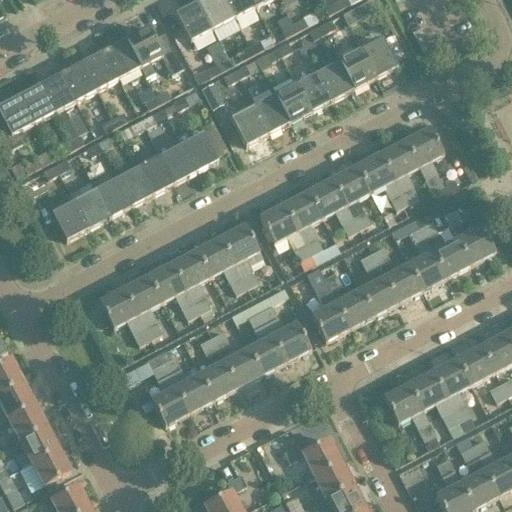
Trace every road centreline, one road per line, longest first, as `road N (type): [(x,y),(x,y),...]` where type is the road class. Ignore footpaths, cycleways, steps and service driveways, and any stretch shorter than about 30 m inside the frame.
road 1 (residential): [(22,313),(491,68),(502,34),(484,0)]
road 2 (residential): [(117,491),(329,384)]
road 3 (residential): [(329,384),(511,286)]
road 4 (residential): [(117,491),(22,313)]
road 5 (residential): [(395,511),(329,384)]
